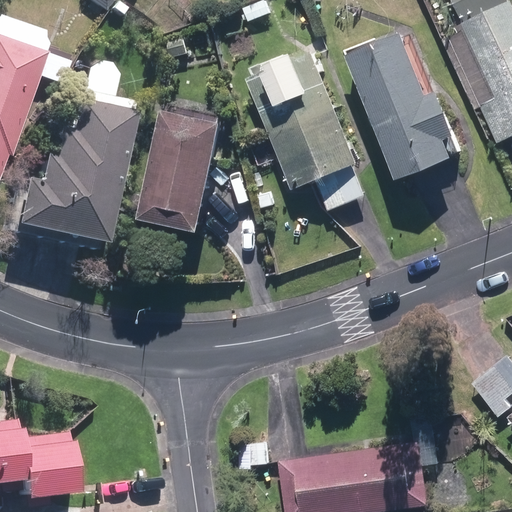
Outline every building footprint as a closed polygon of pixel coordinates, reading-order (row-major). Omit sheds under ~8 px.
[(85,0),(101,11),(108,0),(85,0)] [(259,0),(242,7),(248,22),(271,12),(265,0),(259,0)] [(481,111),(498,146),(511,139),(511,3),(510,5),(508,0),(450,0),(463,26),(456,30),(458,33),(442,41),(476,113),(481,111)] [(107,9),(117,15),(122,8),(113,1),(107,9)] [(168,43),(172,56),(188,52),(185,39),(168,43)] [(349,62),(399,188),(456,165),(449,148),(458,144),(439,99),(429,103),(404,40),(349,62)] [(66,66),(0,44),(0,165),(2,161),(6,162),(36,80),(58,88),(66,66)] [(7,225),(97,244),(124,111),(120,110),(122,101),(108,99),(113,74),(106,63),(94,61),(84,69),(79,93),(75,92),(74,101),(68,101),(62,130),(52,128),(46,156),(39,155),(34,181),(17,177),(7,225)] [(317,63),(254,88),(297,193),(317,185),(330,216),(367,200),(355,170),(360,168),(317,63)] [(144,227),(204,239),(226,129),(166,117),(144,227)] [(246,146),(251,157),(262,153),(257,141),(246,146)] [(511,389),(511,367),(504,357),(469,384),(495,418),(510,406),(503,397),(511,389)] [(279,459),(286,511),(367,511),(429,503),(424,464),(443,461),(437,416),(413,419),(416,440),(279,459)] [(0,482),(15,481),(16,497),(68,492),(62,433),(12,438),(11,430),(0,430),(0,482)] [(248,442),(250,464),(268,462),(266,441),(248,442)]
